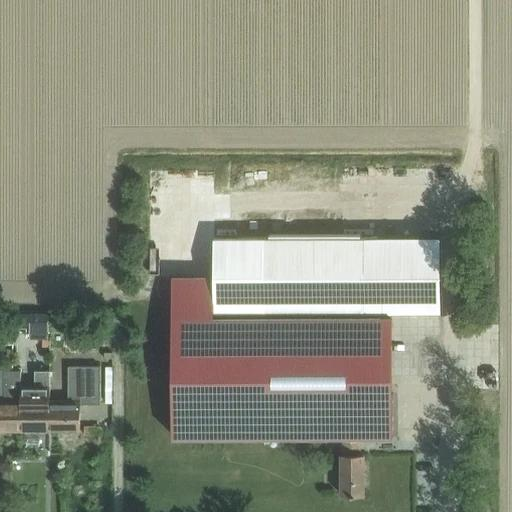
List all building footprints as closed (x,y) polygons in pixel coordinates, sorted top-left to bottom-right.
[(214,237),(214,311),(264,312),(335,312),(365,312),(365,311),(365,266),(377,266),(377,238),(365,237),(264,238),(214,237)] [(172,316),(173,436),(393,436),(393,394),(373,394),(373,311),(365,311),(365,312),(335,312),(264,312),(214,311),(214,316),(172,316)] [(14,314),(15,340),(49,340),(49,314),(14,314)] [(49,400),(49,430),(78,430),(78,431),(79,431),(79,404),(100,404),(99,366),(67,366),(68,400),(49,400)] [(0,430),(20,431),(20,400),(20,370),(3,370),(3,400),(0,400),(0,430)] [(20,400),(20,431),(49,430),(49,400),(49,371),(34,370),(34,400),(20,400)] [(340,454),(340,495),(363,495),(363,454),(359,454),(359,441),(341,441),(341,454),(340,454)]
